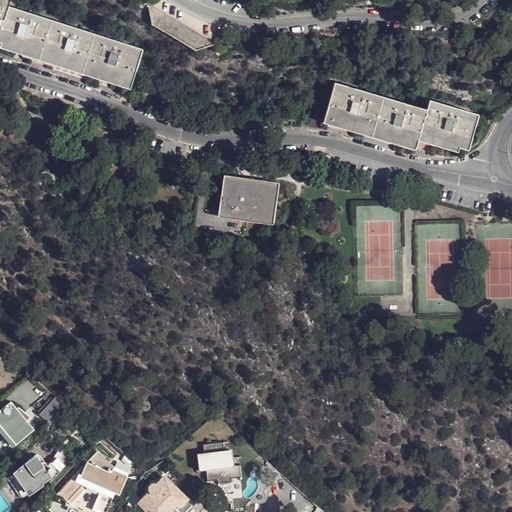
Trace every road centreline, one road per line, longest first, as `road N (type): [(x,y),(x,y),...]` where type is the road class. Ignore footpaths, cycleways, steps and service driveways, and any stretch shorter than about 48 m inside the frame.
road 1 (unclassified): [(507,185),(324,141),(169,133),(0,65)]
road 2 (unclassified): [(179,0),(253,25),(462,21),(484,0)]
